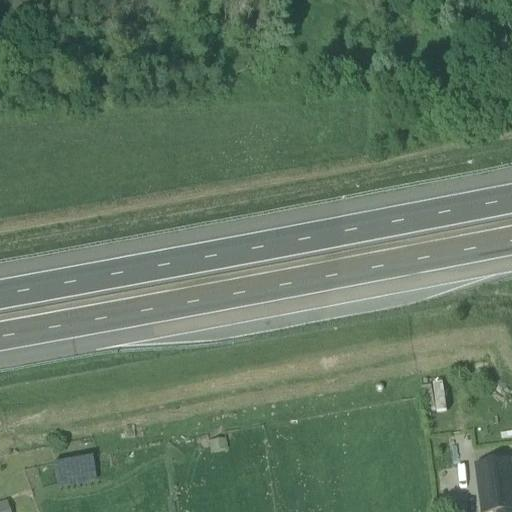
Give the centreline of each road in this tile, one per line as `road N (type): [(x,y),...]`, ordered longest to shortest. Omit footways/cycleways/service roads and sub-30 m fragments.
road 1 (track): [(511,137),(0,235)]
road 2 (motorway): [(511,201),(0,295)]
road 3 (motorway): [(0,335),(511,241)]
